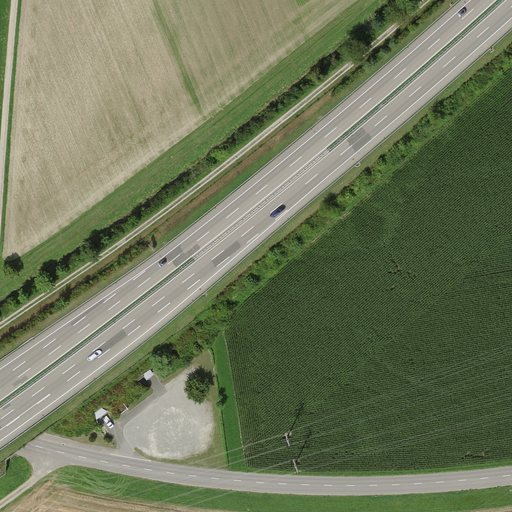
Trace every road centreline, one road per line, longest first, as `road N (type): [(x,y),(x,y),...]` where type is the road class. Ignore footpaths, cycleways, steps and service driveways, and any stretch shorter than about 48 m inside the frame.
road 1 (motorway): [(0,420),(255,226),(511,7)]
road 2 (motorway): [(484,0),(243,204),(0,390)]
road 3 (track): [(427,0),(217,172),(0,325)]
road 4 (unclassified): [(511,474),(285,484),(175,473),(31,442)]
road 5 (track): [(11,0),(0,168)]
